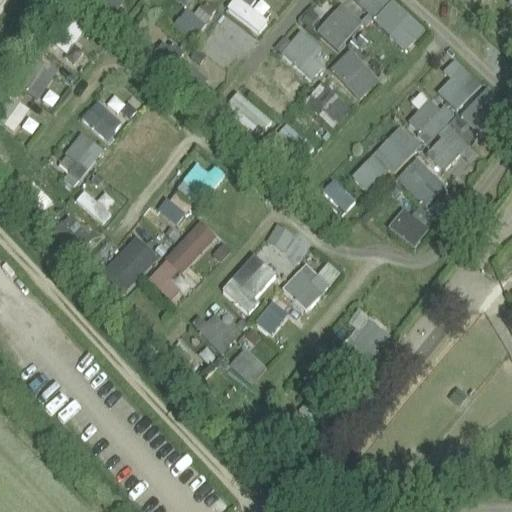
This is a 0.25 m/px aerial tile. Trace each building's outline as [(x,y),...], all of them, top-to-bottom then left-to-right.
[(86,0),(81,6),(107,27),(116,16),(108,10),(116,0),(86,0)] [(355,5),(374,22),(393,1),(391,0),(359,0),(360,0),(355,5)] [(271,22),(276,15),(259,4),(255,11),(271,22)] [(208,5),(202,13),(211,20),(217,13),(208,5)] [(424,34),(392,5),(374,25),(406,54),(424,34)] [(319,36),(338,54),(363,27),(343,9),(319,36)] [(206,26),(195,17),(188,12),(174,29),(193,45),(205,30),(206,26)] [(302,23),(310,30),(320,19),(312,12),(302,23)] [(361,25),(366,29),(374,22),(368,18),(361,25)] [(49,43),(68,57),(86,33),(67,19),(49,43)] [(322,55),(301,36),(292,47),(282,58),(312,84),(324,71),(315,63),(322,55)] [(366,50),(372,43),(363,36),(357,43),(366,50)] [(282,58),(292,47),(285,40),(275,51),(282,58)] [(362,49),(354,42),(347,50),(356,57),(362,49)] [(48,53),(39,47),(32,56),(42,62),(48,53)] [(145,72),(163,86),(185,58),(174,50),(169,51),(164,47),(154,60),(152,58),(142,70),(145,72)] [(192,62),(200,69),(207,59),(199,52),(192,62)] [(379,84),(351,54),(331,74),(359,103),(379,84)] [(57,77),(35,61),(14,90),(38,104),(57,77)] [(438,97),(458,115),(482,89),(455,63),(444,76),(451,83),(438,97)] [(200,75),(182,96),(191,104),(209,83),(200,75)] [(277,113),(294,95),(273,75),(256,93),(277,113)] [(305,106),(334,132),(351,113),(323,87),(305,106)] [(9,88),(3,96),(11,102),(17,93),(9,88)] [(460,121),(474,134),(485,123),(493,130),(510,112),(488,91),(460,121)] [(0,97),(0,124),(15,134),(30,113),(13,101),(10,104),(0,97)] [(202,113),(208,105),(202,101),(197,108),(202,113)] [(428,148),(455,119),(444,110),(441,114),(430,104),(429,104),(420,114),(408,127),(419,137),(418,139),(428,148)] [(122,126),(98,105),(82,122),(108,146),(116,136),(114,135),(122,126)] [(122,115),(130,122),(138,113),(130,106),(122,115)] [(216,117),(209,110),(205,115),(212,121),(216,117)] [(458,119),(450,127),(459,135),(467,128),(458,119)] [(286,128),(279,136),(305,162),(313,153),(286,128)] [(401,131),(353,181),(368,196),(390,174),(394,178),(421,151),(401,131)] [(444,176),(461,159),(469,150),(452,132),(442,143),(426,158),(444,176)] [(327,145),(332,139),(328,135),(323,141),(327,145)] [(75,165),(68,174),(67,175),(69,176),(79,185),(104,154),(83,136),(65,157),(67,159),(75,165)] [(397,184),(426,212),(446,190),(418,163),(397,184)] [(179,192),(199,209),(221,185),(201,167),(179,192)] [(79,185),(69,176),(64,182),(74,191),(79,185)] [(98,176),(92,185),(99,190),(106,182),(98,176)] [(322,196),(345,218),(357,204),(334,183),(322,196)] [(25,191),(21,195),(16,200),(38,221),(54,204),(35,186),(27,193),(25,191)] [(390,194),(397,201),(404,193),(396,186),(390,194)] [(16,200),(21,195),(14,188),(7,196),(13,202),(16,200)] [(105,228),(114,216),(86,195),(77,207),(105,228)] [(159,213),(178,229),(193,210),(176,197),(170,205),(167,203),(159,213)] [(362,222),(367,227),(374,219),(368,214),(362,222)] [(403,227),(396,222),(389,231),(414,252),(430,233),(411,218),(403,227)] [(72,219),(65,226),(64,227),(63,226),(60,229),(52,237),(79,264),(90,253),(86,250),(94,241),(72,219)] [(52,237),(60,229),(52,220),(43,230),(51,238),(52,237)] [(167,265),(179,276),(181,278),(216,240),(202,226),(166,264),(167,265)] [(294,238),(278,228),(268,246),(284,255),(294,238)] [(165,237),(176,245),(181,238),(171,230),(165,237)] [(114,309),(159,263),(137,242),(92,288),(114,309)] [(225,246),(214,258),(221,264),(232,253),(225,246)] [(161,247),(156,253),(162,259),(167,253),(161,247)] [(255,259),(224,294),(250,318),(260,307),(255,302),(277,278),(255,259)] [(170,284),(179,276),(167,265),(149,284),(171,305),(181,294),(170,284)] [(307,315),(331,290),(319,279),(307,268),(284,293),(307,315)] [(87,269),(79,278),(87,286),(96,278),(87,269)] [(256,326),(271,338),(288,318),(273,305),(256,326)] [(106,307),(101,313),(107,319),(112,313),(106,307)] [(231,351),(230,350),(225,344),(233,337),(216,318),(199,335),(222,359),(231,351)] [(197,331),(205,324),(200,319),(192,326),(197,331)] [(237,327),(244,333),(249,328),(243,321),(237,327)] [(372,324),(353,348),(349,354),(368,369),(392,340),(372,324)] [(261,340),(252,332),(246,338),(255,347),(261,340)] [(153,340),(146,348),(152,354),(159,347),(153,340)] [(157,362),(172,349),(166,342),(151,356),(157,362)] [(173,352),(171,350),(158,363),(183,390),(196,378),(193,374),(200,367),(180,346),(173,352)] [(230,369),(252,388),(267,371),(245,352),(230,369)] [(225,371),(230,365),(226,360),(220,366),(225,371)] [(343,372),(353,381),(363,370),(353,361),(343,372)] [(219,396),(208,385),(197,395),(208,406),(219,396)] [(468,399),(459,391),(449,402),(459,410),(468,399)] [(318,394),(299,415),(316,430),(335,409),(333,408),(318,394)] [(278,466),(293,447),(289,443),(280,436),(261,420),(245,439),(278,466)] [(280,436),(289,443),(297,434),(287,426),(280,436)]
